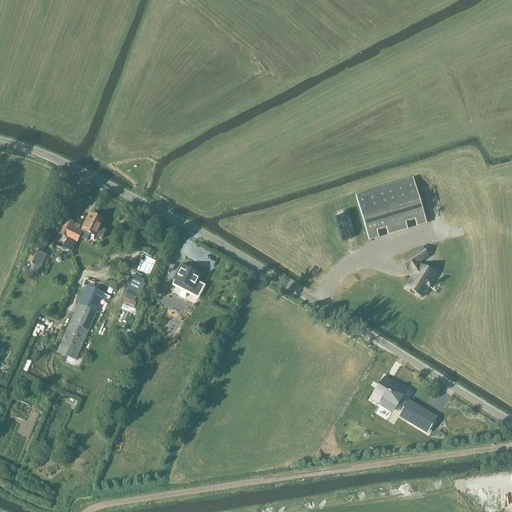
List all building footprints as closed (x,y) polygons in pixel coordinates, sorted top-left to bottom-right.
[(355,196),(363,224),(366,234),(424,217),(413,179),(355,196)] [(56,206),(51,214),(56,216),(61,209),(56,206)] [(94,237),(94,236),(102,240),(106,230),(99,227),(101,222),(88,216),(83,227),(78,224),(78,223),(74,221),(74,223),(67,220),(66,221),(59,236),(75,244),(79,235),(81,236),(80,238),(87,241),(89,235),(94,237)] [(26,264),(31,266),(28,272),(37,276),(40,270),(46,257),(42,255),(54,230),(45,226),(26,264)] [(406,288),(421,298),(425,293),(426,293),(429,288),(430,289),(430,287),(427,285),(429,282),(431,283),(436,276),(421,265),(419,262),(427,257),(422,249),(402,262),(407,270),(408,269),(408,270),(413,272),(411,274),(413,277),(406,288)] [(174,281),(174,282),(172,286),(173,286),(198,299),(199,297),(204,287),(199,284),(202,277),(198,275),(181,266),(174,281)] [(65,335),(57,353),(75,361),(96,313),(88,309),(93,297),(96,291),(90,289),(91,287),(93,288),(95,284),(86,280),(83,286),(86,288),(78,306),(79,306),(78,309),(75,314),(74,313),(66,333),(67,333),(66,336),(65,335)] [(385,378),(371,400),(384,408),(385,406),(393,411),(394,409),(401,413),(400,415),(401,415),(408,419),(409,418),(415,422),(413,425),(414,425),(427,433),(435,420),(422,412),(407,403),(400,399),(403,394),(394,388),(390,386),(392,382),(389,380),(385,378)]
